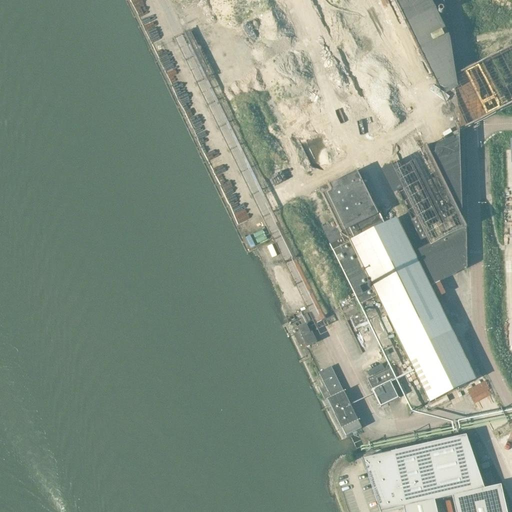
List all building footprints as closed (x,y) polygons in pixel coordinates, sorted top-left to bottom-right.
[(393,0),(441,98),(457,90),(449,36),(437,12),(436,0),(393,0)] [(306,348),(317,343),(311,331),(309,332),(306,325),(297,329),(306,348)] [(327,400),(341,430),(345,436),(361,428),(358,422),(344,392),(332,366),(318,373),(330,398),(327,400)] [(380,407),(398,399),(390,382),(395,379),(390,368),(367,379),(372,390),(380,407)] [(457,503),(459,511),(509,511),(503,490),(481,495),(464,444),(359,466),(374,511),(429,511),(429,509),(457,503)] [(480,467),(483,478),(491,476),(487,464),(480,467)]
